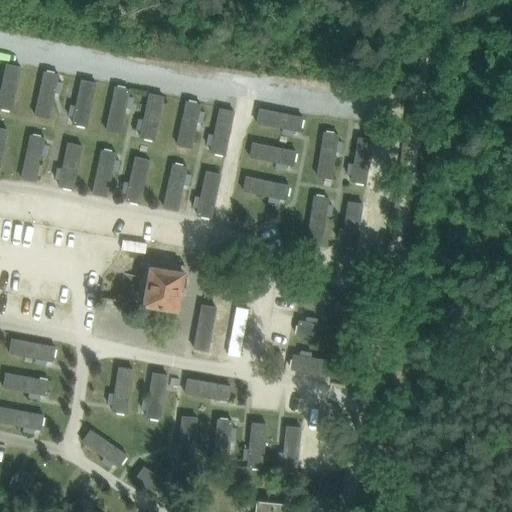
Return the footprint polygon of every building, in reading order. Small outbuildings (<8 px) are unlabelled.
[(0,106),(16,108),(20,64),(4,62),(0,100),(0,106)] [(44,69),(35,113),(50,116),(60,72),(44,69)] [(83,78),(72,121),(87,125),(98,81),(83,78)] [(116,85),(107,128),(120,131),(130,88),(116,85)] [(157,138),(163,93),(148,91),(142,136),(157,138)] [(179,143),(195,145),(200,101),(184,99),(179,143)] [(261,105),(257,121),(300,131),(304,116),(261,105)] [(226,152),(235,109),(220,106),(211,149),(226,152)] [(0,172),(12,129),(0,125),(0,172)] [(332,175),(340,133),(324,130),(317,172),(332,175)] [(35,180),(48,137),(32,133),(19,176),(35,180)] [(354,179),(369,180),(371,137),(356,136),(354,179)] [(295,164),(298,149),(254,140),(251,156),(295,164)] [(59,184),(74,187),(84,144),(69,141),(59,184)] [(91,190),(105,195),(119,152),(105,148),(91,190)] [(140,201),(152,159),(138,155),(126,198),(140,201)] [(178,208),(189,165),(174,161),(163,205),(178,208)] [(212,216),(221,172),(207,169),(198,213),(212,216)] [(247,173),(243,188),(286,200),(290,184),(247,173)] [(330,229),(330,195),(312,195),(312,228),(330,229)] [(345,199),(338,241),(357,244),(364,202),(345,199)] [(276,220),(252,226),(259,254),(283,249),(276,220)] [(151,266),(143,306),(178,312),(182,289),(186,287),(187,276),(185,274),(187,266),(186,266),(152,260),(151,266)] [(301,305),(350,308),(351,289),(303,285),(301,305)] [(202,303),(194,348),(208,351),(217,306),(202,303)] [(339,342),(340,325),(312,322),(310,339),(339,342)] [(10,354),(53,362),(56,347),(13,338),(10,354)] [(292,370),(337,374),(338,358),(294,354),(292,370)] [(134,369),(119,367),(112,411),(128,413),(134,369)] [(51,381),(7,372),(4,388),(47,397),(51,381)] [(162,419),(169,375),(153,373),(147,417),(162,419)] [(172,378),(171,385),(178,386),(180,379),(172,378)] [(186,394),(230,401),(232,386),(188,378),(186,394)] [(1,406),(0,413),(0,421),(42,430),(45,415),(1,406)] [(195,462),(198,418),(183,417),(179,461),(195,462)] [(218,419),(214,464),(230,465),(234,421),(218,419)] [(252,423),(248,468),(264,469),(268,425),(252,423)] [(299,472),(302,428),(286,426),(283,471),(299,472)] [(92,429),(83,442),(119,467),(128,454),(92,429)] [(182,491),(145,466),(136,479),(173,504),(182,491)] [(11,486),(52,504),(58,489),(17,472),(11,486)] [(98,511),(79,499),(70,511),(98,511)] [(257,501),(256,511),(285,511),(286,504),(257,501)]
